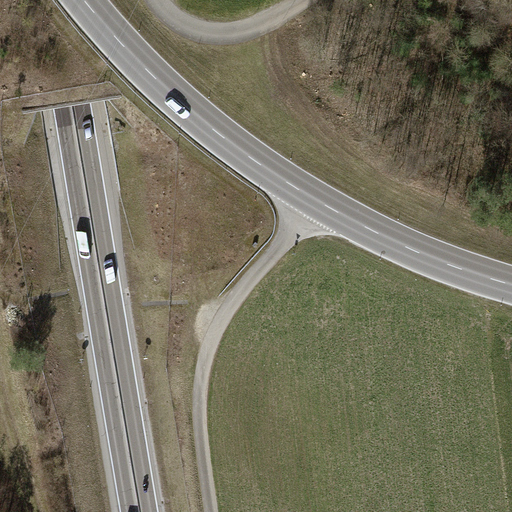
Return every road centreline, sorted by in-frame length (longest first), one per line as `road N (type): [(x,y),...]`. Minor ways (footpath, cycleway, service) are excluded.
road 1 (primary): [(84,0),(165,88),(317,202),(391,240),(511,284)]
road 2 (trunk): [(45,0),(131,511)]
road 3 (trunk): [(150,511),(65,0)]
road 4 (trunk): [(194,511),(126,0)]
road 5 (track): [(317,202),(244,289),(205,362)]
road 6 (track): [(312,0),(277,21),(219,34),(193,28),(161,0)]
road 7 (track): [(205,362),(199,405),(212,511)]
road 8 (track): [(0,379),(33,511)]
